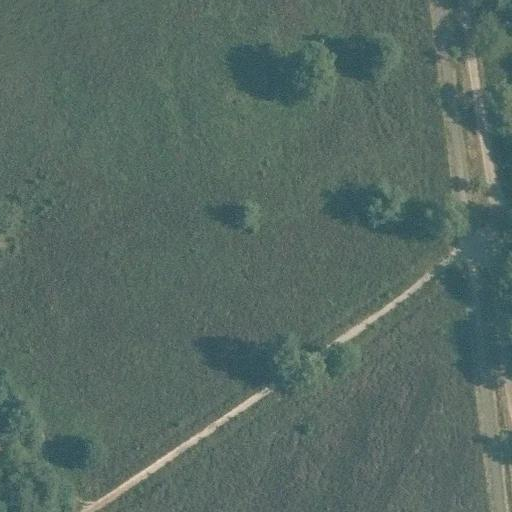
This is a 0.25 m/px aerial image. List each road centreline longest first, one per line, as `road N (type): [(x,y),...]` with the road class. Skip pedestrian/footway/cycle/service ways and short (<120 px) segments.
road 1 (track): [(102,511),(468,254)]
road 2 (track): [(511,405),(461,0)]
